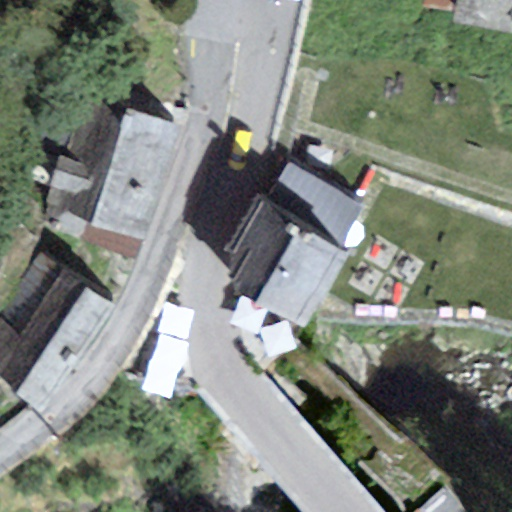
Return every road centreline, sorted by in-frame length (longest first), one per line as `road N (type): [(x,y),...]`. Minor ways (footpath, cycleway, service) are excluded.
road 1 (residential): [(262,0),(209,232),(204,315),(230,381),(342,511)]
road 2 (residential): [(231,0),(122,333),(69,397),(0,455)]
